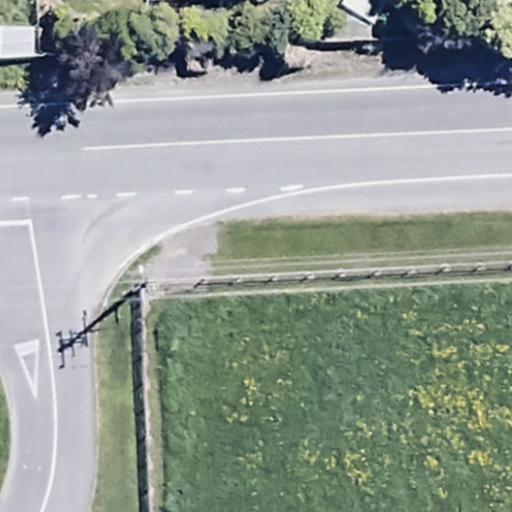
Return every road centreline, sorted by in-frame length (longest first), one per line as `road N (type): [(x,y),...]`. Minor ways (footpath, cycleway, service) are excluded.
road 1 (secondary): [(17,161),(511,141)]
road 2 (residential): [(17,161),(52,445),(39,511)]
